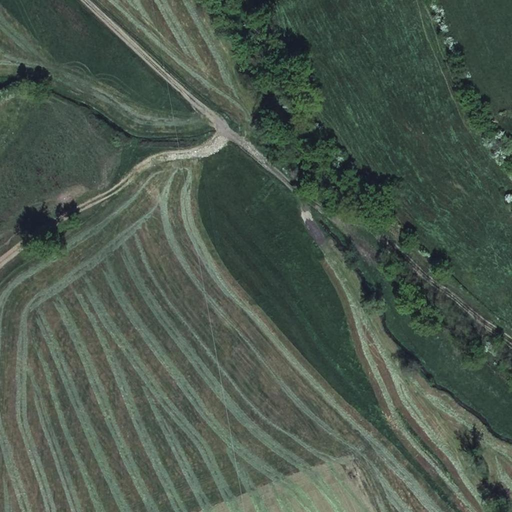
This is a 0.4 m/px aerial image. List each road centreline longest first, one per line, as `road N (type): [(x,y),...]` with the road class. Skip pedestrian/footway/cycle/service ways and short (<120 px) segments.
road 1 (track): [(225,126),(218,143),(144,164),(0,267)]
road 2 (track): [(86,0),(197,103),(283,167)]
road 3 (track): [(302,181),(420,248),(511,328)]
